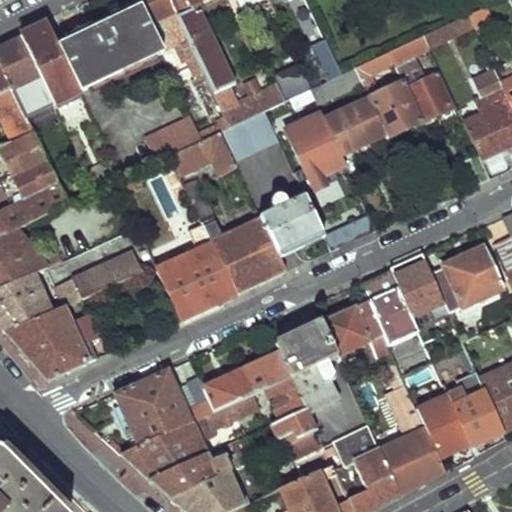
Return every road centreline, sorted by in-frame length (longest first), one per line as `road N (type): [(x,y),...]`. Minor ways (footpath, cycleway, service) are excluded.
road 1 (residential): [(25,414),(511,188)]
road 2 (secondary): [(25,414),(127,511)]
